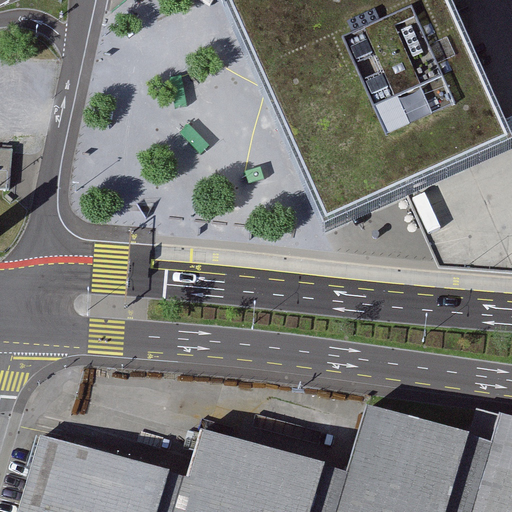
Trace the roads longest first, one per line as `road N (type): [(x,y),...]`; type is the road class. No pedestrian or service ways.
road 1 (primary): [(21,324),(511,381)]
road 2 (primary): [(511,314),(31,279)]
road 3 (tertiary): [(31,279),(84,0)]
